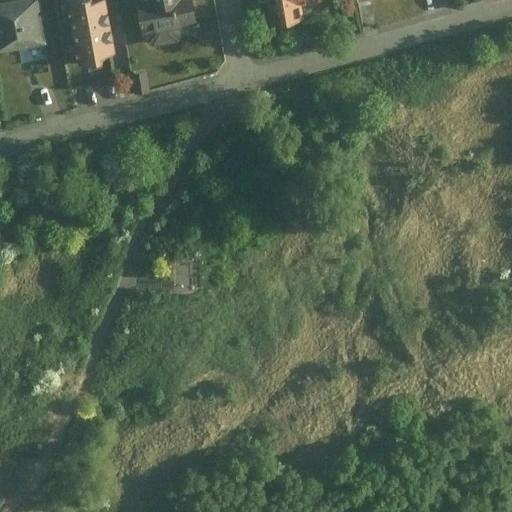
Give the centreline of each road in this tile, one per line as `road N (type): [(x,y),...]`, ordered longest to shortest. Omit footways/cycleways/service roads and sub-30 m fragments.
road 1 (residential): [(234,87),(511,11)]
road 2 (residential): [(0,155),(234,87)]
